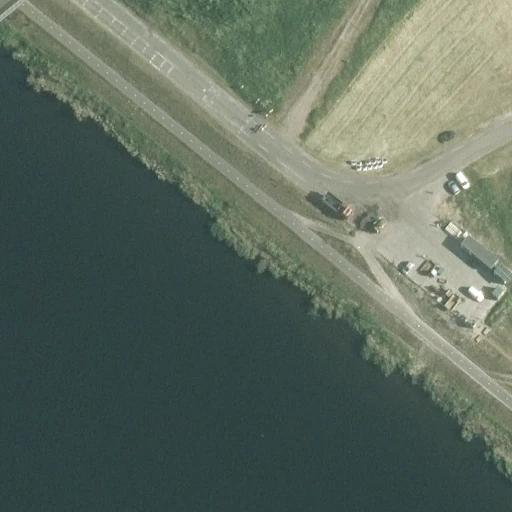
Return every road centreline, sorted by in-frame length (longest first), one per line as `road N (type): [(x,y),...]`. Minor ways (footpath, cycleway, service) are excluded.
road 1 (tertiary): [(511,130),(398,187),(336,184),(300,166),(92,0)]
road 2 (track): [(275,147),(366,0)]
